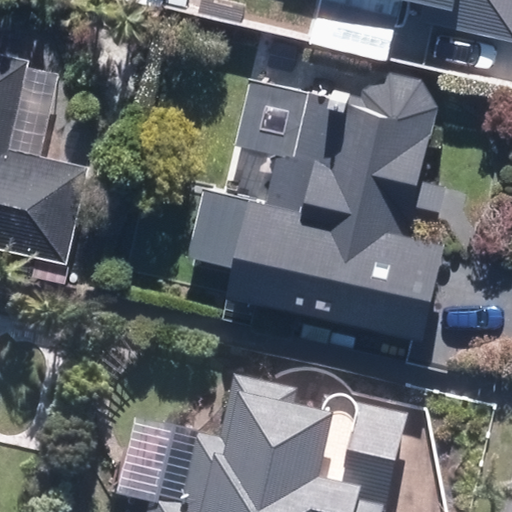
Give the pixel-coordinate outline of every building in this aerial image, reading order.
[(329,0),(300,0),(294,30),(350,43),(359,7),(329,0)] [(511,0),(423,0),(419,23),(511,43),(511,0)] [(21,65),(0,59),(0,247),(64,263),(88,165),(2,144),(21,65)] [(217,287),(418,334),(440,241),(430,239),(443,187),(414,180),(433,100),(415,79),(387,72),(358,90),(315,80),(313,89),(244,73),(229,139),(236,141),(224,190),(197,183),(180,253),(223,263),(217,287)] [(324,410),(227,388),(198,511),(193,511),(145,501),(142,511),(353,511),(357,495),(328,488),(336,455),(393,468),(406,411),(328,392),(324,410)]
